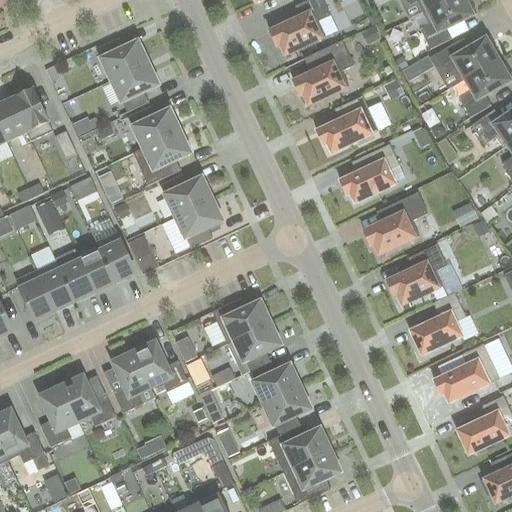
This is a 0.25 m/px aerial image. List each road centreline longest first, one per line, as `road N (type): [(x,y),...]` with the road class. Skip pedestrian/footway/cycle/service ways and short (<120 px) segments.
road 1 (residential): [(0,380),(296,240)]
road 2 (residential): [(296,240),(411,486)]
road 3 (residential): [(183,0),(296,240)]
